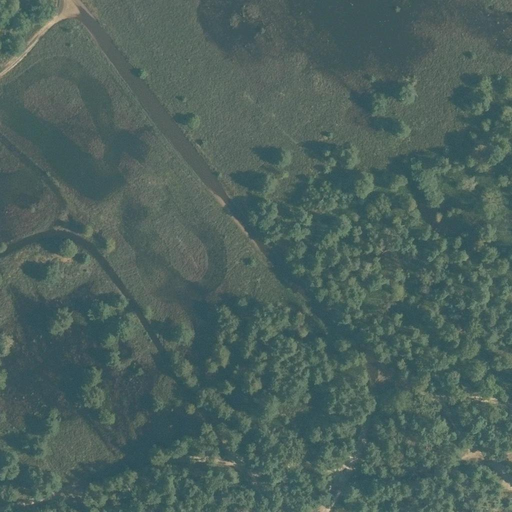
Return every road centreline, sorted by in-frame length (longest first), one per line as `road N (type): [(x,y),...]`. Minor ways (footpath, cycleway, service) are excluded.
road 1 (track): [(72,0),(275,264),(378,360),(511,443)]
road 2 (track): [(6,511),(130,461),(352,466),(511,490)]
road 3 (track): [(0,257),(34,239),(68,234),(96,254),(211,427),(283,511)]
road 4 (track): [(327,511),(366,440),(378,360)]
